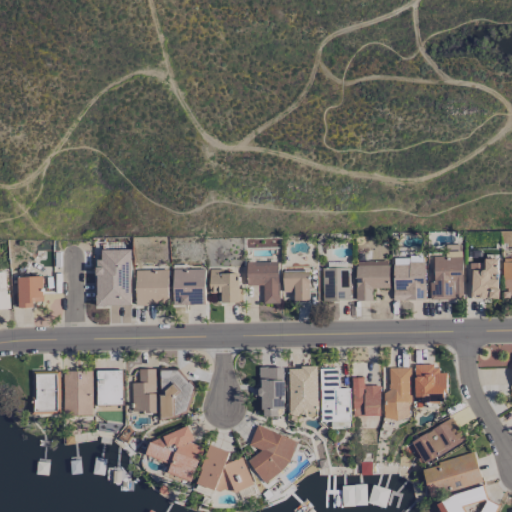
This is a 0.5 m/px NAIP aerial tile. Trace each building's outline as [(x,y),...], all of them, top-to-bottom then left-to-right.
[(130,250),(101,250),(101,259),(96,259),(96,305),(131,305),(130,250)] [(432,257),(433,281),(429,282),(429,300),(463,299),(461,251),(444,252),(444,256),(432,257)] [(393,300),(424,300),(424,257),(392,257),(393,300)] [(511,298),(511,258),(502,259),(503,298),(511,298)] [(470,298),(498,298),(498,259),(483,259),(483,263),(470,263),(470,298)] [(389,288),(388,261),(355,261),(355,301),(371,301),(371,288),(389,288)] [(278,303),(277,262),(245,262),(246,286),(262,285),(263,303),(278,303)] [(321,301),(349,301),(349,268),(322,268),(321,301)] [(172,305),(204,304),(204,269),(171,269),(172,305)] [(135,306),(168,305),(167,270),(135,270),(135,306)] [(220,303),(239,303),(238,273),(222,274),(222,270),(208,270),(209,293),(220,292),(220,303)] [(309,301),(308,270),(282,271),(282,292),(293,292),(293,301),(309,301)] [(17,308),(33,308),(33,302),(42,301),(42,276),(16,277),(17,308)] [(0,279),(0,309),(8,309),(6,279),(0,279)] [(413,365),(414,401),(445,401),(445,373),(438,373),(438,365),(413,365)] [(283,367),(259,367),(259,388),(253,388),(253,397),(261,397),(261,417),(277,417),(277,407),(283,407),(283,367)] [(316,367),(287,368),(288,415),(305,415),(305,411),(316,411),(316,367)] [(409,367),(388,367),(388,392),(383,392),(383,419),(410,419),(409,367)] [(131,383),(131,412),(156,412),(155,369),(138,369),(138,382),(131,383)] [(349,388),(338,388),(337,369),(319,369),(319,421),(349,421),(349,388)] [(122,370),(96,370),(96,405),(121,405),(122,370)] [(158,371),(160,419),(174,418),(173,394),(182,394),(181,387),(183,387),(182,370),(158,371)] [(32,415),(58,415),(58,371),(31,371),(32,415)] [(92,415),(91,371),(62,371),(63,415),(92,415)] [(380,416),(379,385),(363,386),(362,377),(351,378),(352,416),(380,416)] [(410,443),(424,465),(464,439),(450,417),(410,443)] [(248,470),(278,480),(293,439),(256,426),(249,446),(256,448),(248,470)] [(189,482),(203,448),(190,443),(192,439),(188,427),(150,439),(144,455),(169,465),(166,473),(189,482)] [(195,484),(221,493),(229,489),(236,492),(253,485),(242,457),(226,463),(229,452),(209,445),(195,484)] [(422,467),(429,495),(481,482),(474,454),(422,467)] [(438,504),(442,511),(496,511),(480,481),(438,504)]
